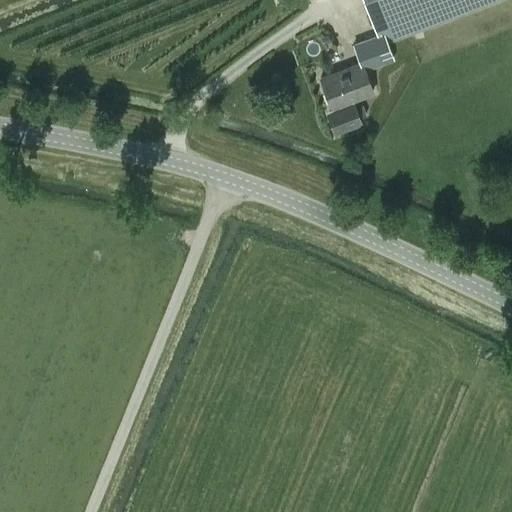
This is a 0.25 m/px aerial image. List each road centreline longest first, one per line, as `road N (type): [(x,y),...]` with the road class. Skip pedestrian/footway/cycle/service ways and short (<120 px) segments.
road 1 (unclassified): [(90,511),(226,178)]
road 2 (unclassified): [(511,306),(226,178)]
road 3 (unclassified): [(226,178),(0,129)]
